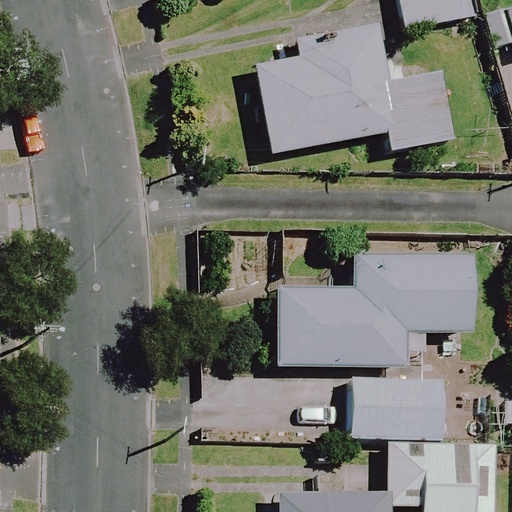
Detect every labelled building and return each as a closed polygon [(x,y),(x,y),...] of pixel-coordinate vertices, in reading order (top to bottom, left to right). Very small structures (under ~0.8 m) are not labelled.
[(465,32),(459,0),(389,0),(398,44),(465,32)] [(511,10),(503,13),(511,43),(511,10)] [(379,91),(369,36),(322,45),(325,62),(248,76),(264,163),(379,143),(382,162),(444,151),(432,82),(379,91)] [(399,380),(399,364),(419,364),(419,340),(463,341),(465,266),(349,263),(348,300),(272,298),(270,377),(346,378),(399,380)] [(399,380),(346,378),(345,453),(383,454),(434,455),(436,380),(399,380)] [(434,455),(383,454),(381,511),(487,511),(489,456),(434,455)] [(379,511),(379,503),(270,503),(270,511),(379,511)]
